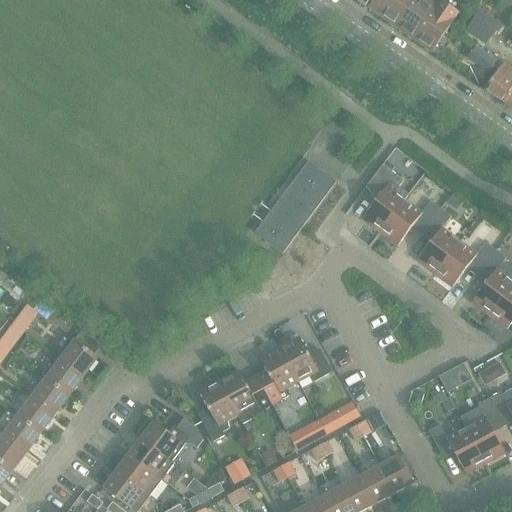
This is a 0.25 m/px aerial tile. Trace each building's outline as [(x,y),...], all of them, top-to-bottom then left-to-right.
[(377,15),(396,28),(415,0),(373,0),(368,8),(378,14),(377,15)] [(415,0),(396,28),(414,40),(441,2),(437,0),(415,0)] [(458,15),(441,2),(414,40),(432,53),(458,15)] [(479,10),(464,31),(485,46),(500,24),(479,10)] [(484,90),(511,109),(511,68),(503,63),(484,90)] [(380,195),(361,220),(379,233),(404,201),(408,195),(398,188),(403,181),(391,172),(395,166),(387,160),(382,166),(382,165),(367,186),(380,195)] [(309,219),(335,183),(308,162),(281,198),(309,219)] [(454,193),(447,202),(456,210),(463,201),(454,193)] [(254,234),(282,255),(309,219),(281,198),(254,234)] [(404,201),(379,233),(397,247),(415,222),(425,230),(435,217),(440,209),(430,201),(425,209),(421,213),(404,201)] [(435,237),(416,261),(434,275),(459,242),(442,229),(445,224),(451,217),(440,209),(435,217),(425,230),(435,237)] [(459,242),(434,275),(451,288),(473,259),(483,267),(495,251),(485,243),(479,250),(476,255),(459,242)] [(490,278),(471,303),(489,316),(511,285),(511,269),(502,263),(505,259),(495,251),(483,267),(480,271),(490,278)] [(511,285),(489,316),(506,330),(511,322),(511,285)] [(33,295),(25,305),(27,307),(33,311),(41,301),(33,295)] [(30,325),(38,315),(39,314),(47,321),(55,311),(41,301),(33,311),(27,307),(19,317),(30,325)] [(23,334),(30,325),(19,317),(12,326),(23,334)] [(16,344),(23,334),(12,326),(5,336),(16,344)] [(0,346),(9,353),(16,344),(5,336),(0,342),(0,346)] [(279,349),(298,383),(308,377),(314,383),(332,373),(320,352),(310,357),(299,338),(279,349)] [(82,378),(97,358),(74,342),(60,361),(82,378)] [(0,361),(2,363),(9,353),(0,346),(0,361)] [(255,376),(271,406),(289,396),(287,389),(298,383),(279,349),(259,360),(265,370),(255,376)] [(68,397),(82,378),(60,361),(46,380),(68,397)] [(499,363),(491,367),(495,376),(499,378),(505,375),(499,363)] [(238,371),(219,382),(237,416),(242,425),(262,414),(260,412),(271,406),(260,385),(255,376),(244,382),(238,371)] [(54,415),(68,397),(46,380),(32,399),(54,415)] [(237,416),(219,382),(199,393),(210,412),(199,418),(212,442),(224,436),(222,433),(229,429),(227,422),(237,416)] [(489,399),(501,421),(511,416),(511,389),(501,395),(500,393),(489,399)] [(411,392),(408,404),(420,407),(423,395),(411,392)] [(40,434),(54,415),(32,399),(18,418),(40,434)] [(478,408),(460,418),(465,428),(485,465),(505,454),(490,427),(501,421),(489,399),(477,405),(478,408)] [(360,416),(352,402),(336,410),(344,425),(360,416)] [(26,453),(40,434),(18,418),(4,436),(26,453)] [(153,422),(141,439),(167,460),(171,462),(172,461),(187,442),(196,449),(203,441),(196,429),(183,419),(176,429),(173,427),(168,433),(153,422)] [(370,433),(364,422),(356,426),(362,437),(370,433)] [(485,465),(465,428),(447,439),(439,425),(428,432),(440,454),(451,448),(465,475),(485,465)] [(355,441),(362,437),(356,426),(348,430),(355,441)] [(303,429),(288,437),(296,451),(298,450),(309,444),(311,443),(303,429)] [(0,462),(12,472),(26,453),(4,436),(0,441),(0,462)] [(141,439),(128,456),(162,481),(175,463),(172,461),(171,462),(167,460),(141,439)] [(325,458),(333,453),(326,442),(319,447),(325,458)] [(317,462),(325,458),(319,447),(311,451),(317,462)] [(278,462),(271,449),(260,455),(267,468),(278,462)] [(150,497),(162,481),(128,456),(116,472),(150,497)] [(393,495),(413,484),(398,456),(378,467),(393,495)] [(251,477),(241,460),(226,469),(235,485),(251,477)] [(0,487),(12,472),(0,462),(0,487)] [(287,478),(295,474),(289,463),(281,467),(287,478)] [(279,483),(287,478),(281,467),(273,471),(279,483)] [(374,505),(393,495),(378,467),(359,477),(374,505)] [(134,511),(138,511),(150,497),(116,472),(103,489),(130,509),(134,511)] [(353,511),(361,511),(374,505),(359,477),(340,488),(353,511)] [(219,484),(208,490),(212,498),(223,492),(219,484)] [(249,499),(242,488),(235,492),(241,504),(249,499)] [(328,511),(353,511),(340,488),(321,498),(328,511)] [(201,504),(212,498),(208,490),(196,496),(201,504)] [(233,508),(241,504),(235,492),(227,497),(233,508)] [(97,510),(102,503),(92,495),(86,502),(97,510)] [(304,511),(328,511),(321,498),(303,508),(304,511)] [(106,510),(108,511),(120,511),(122,510),(112,503),(106,510)]
